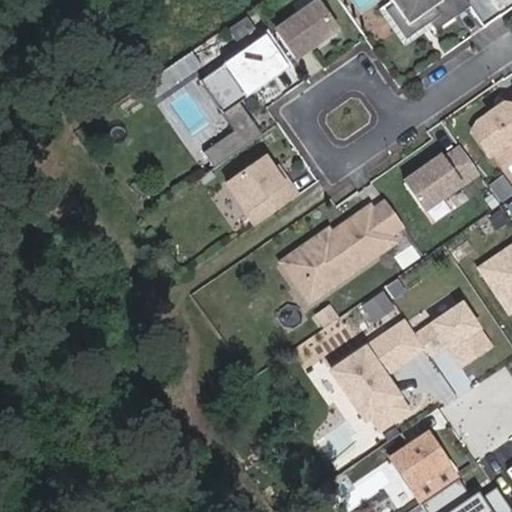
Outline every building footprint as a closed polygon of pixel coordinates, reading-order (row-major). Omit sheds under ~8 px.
[(390,0),(394,5),(385,11),(406,39),(430,23),(436,31),(471,6),(466,0),(390,0)] [(294,59),(335,30),(317,4),(276,33),(294,59)] [(284,63),(264,33),(198,79),(235,131),(203,153),(215,169),(262,136),(240,103),(275,78),(271,72),(284,63)] [(271,72),(275,78),(289,69),(284,63),(271,72)] [(511,106),(511,107),(504,105),(478,123),(480,126),(474,130),(490,154),(508,141),(510,145),(511,144),(511,106)] [(423,211),(478,173),(461,148),(444,160),(442,157),(404,183),(423,211)] [(298,196),(288,182),(284,185),(265,158),(227,184),(246,213),(252,208),(262,222),(298,196)] [(511,191),(504,180),(492,189),(503,205),(511,198),(511,191)] [(393,239),(369,206),(321,239),(318,235),(281,261),(295,282),(305,275),(317,292),(393,239)] [(511,238),(472,266),(510,319),(511,317),(511,238)] [(267,293),(248,304),(257,320),(276,309),(267,293)] [(497,344),(461,293),(409,330),(428,357),(441,348),(458,371),(497,344)] [(365,315),(340,330),(347,342),(372,328),(365,315)] [(458,476),(428,428),(387,453),(417,501),(458,476)]
